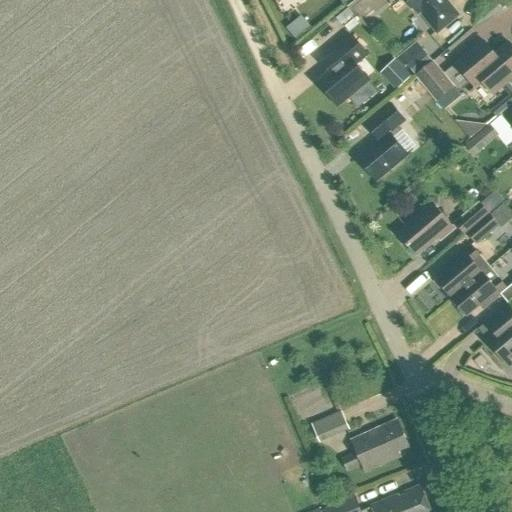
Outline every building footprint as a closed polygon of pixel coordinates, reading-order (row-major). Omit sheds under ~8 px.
[(281,0),(285,8),(298,3),(296,0),(281,0)] [(406,0),(418,14),(421,11),(438,32),(457,16),(443,0),(406,0)] [(291,22),(292,38),(306,37),(305,22),(291,22)] [(318,82),(338,106),(369,80),(356,65),(368,55),(352,36),(329,55),(338,66),(318,82)] [(399,55),(397,57),(404,65),(406,63),(416,75),(433,61),(417,40),(399,55)] [(456,65),(476,88),(482,83),(493,96),(511,80),(511,46),(509,43),(494,55),(486,54),(479,46),(456,65)] [(433,63),(416,77),(445,111),(462,97),(433,63)] [(358,159),(377,181),(408,156),(390,134),(406,121),(393,105),(367,126),(380,142),(358,159)] [(490,125),(468,143),(477,155),(500,136),(490,125)] [(455,223),(465,235),(490,215),(480,203),(455,223)] [(455,229),(433,204),(399,232),(408,244),(407,245),(417,256),(439,238),(441,241),(455,229)] [(438,281),(452,299),(483,273),(475,264),(482,258),(472,246),(448,266),(450,270),(438,281)] [(452,299),(467,316),(480,306),(483,309),(508,289),(498,277),(491,283),(483,273),(452,299)] [(487,341),(510,368),(511,366),(511,310),(508,305),(486,323),(495,334),(487,341)] [(312,420),(321,440),(347,429),(338,408),(312,420)] [(364,466),(367,473),(402,457),(400,452),(410,447),(398,422),(353,444),(357,451),(345,457),(352,472),(364,466)] [(429,511),(421,489),(375,507),(377,511),(429,511)] [(325,508),(326,511),(362,511),(356,496),(325,508)]
